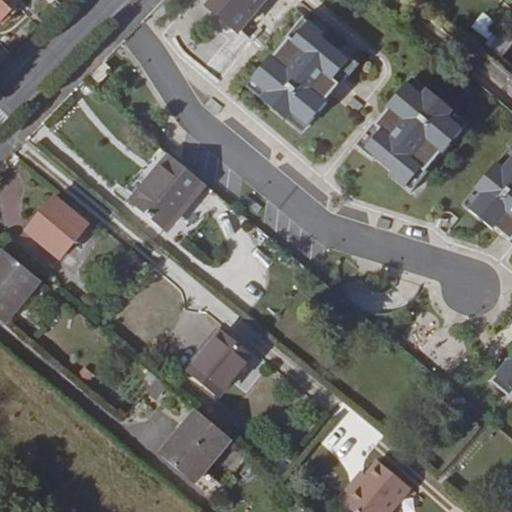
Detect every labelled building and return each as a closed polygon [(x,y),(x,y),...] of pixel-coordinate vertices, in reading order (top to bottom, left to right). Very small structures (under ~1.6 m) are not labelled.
[(0,0),(0,22),(22,0),(0,0)] [(264,0),(213,0),(208,7),(238,32),(264,0)] [(489,40),(500,24),(482,12),(471,28),(489,40)] [(323,33),(302,16),(285,36),(287,38),(272,56),(270,54),(250,77),(266,90),(260,97),(286,119),(292,112),(307,124),(326,101),(324,100),(337,84),(339,86),(358,62),(340,47),(337,51),(320,37),(323,33)] [(411,75),(405,82),(421,95),(426,88),(411,75)] [(245,84),(260,97),(266,90),(250,77),(245,84)] [(374,121),(354,145),(372,160),(375,157),(392,171),(389,174),(411,192),(428,171),(426,169),(441,151),(443,153),(462,129),(447,117),(453,110),(426,88),(421,95),(405,82),(386,106),(388,107),(375,122),(374,121)] [(468,122),(453,110),(447,117),(462,129),(468,122)] [(301,131),(307,124),(292,112),(286,119),(301,131)] [(511,148),(510,147),(497,162),(504,168),(511,158),(511,148)] [(208,187),(169,154),(158,165),(162,169),(131,205),(167,236),(208,187)] [(482,193),(469,208),(492,228),(493,226),(508,239),(506,241),(511,245),(511,158),(504,168),(497,162),(475,188),(482,193)] [(162,169),(158,165),(127,203),(131,205),(162,169)] [(462,202),(469,208),(482,193),(475,188),(462,202)] [(55,196),(26,232),(61,260),(89,225),(55,196)] [(0,320),(6,325),(41,281),(3,249),(0,252),(0,320)] [(217,327),(183,367),(188,371),(221,331),(217,327)] [(252,357),(221,331),(188,371),(218,396),(252,357)] [(511,363),(509,361),(492,382),(511,398),(511,363)] [(168,386),(160,378),(148,393),(156,401),(168,386)] [(158,452),(197,484),(211,497),(223,483),(208,471),(234,440),(195,408),(158,452)] [(367,474),(343,502),(354,511),(390,511),(411,488),(378,460),(367,474)] [(343,502),(367,474),(362,470),(338,498),(343,502)]
